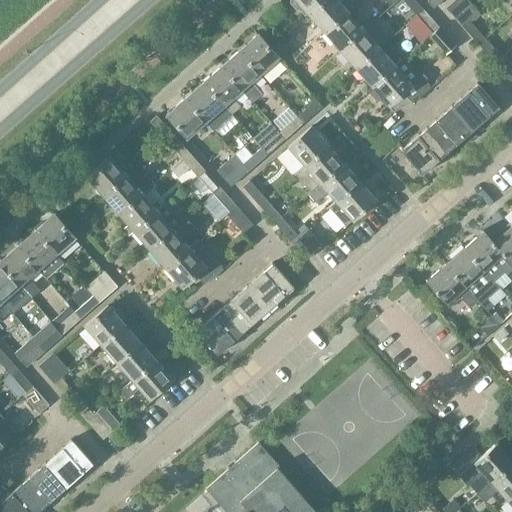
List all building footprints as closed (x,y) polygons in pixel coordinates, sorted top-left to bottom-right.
[(303,7),(309,14),(325,0),(290,0),(291,3),(296,9),(300,10),(303,7)] [(325,0),(309,14),(325,32),(348,12),(337,0),(325,0)] [(402,0),(417,15),(423,10),(414,0),(402,0)] [(442,0),(428,0),(426,2),(432,9),(442,0)] [(454,0),(453,1),(447,7),(463,26),(470,20),(479,12),(468,0),(454,0)] [(429,35),(429,36),(439,27),(423,10),(417,15),(432,33),(429,35)] [(325,32),(341,50),(364,30),(348,12),(325,32)] [(463,26),(479,44),(486,38),(470,20),(463,26)] [(439,27),(429,36),(446,55),(456,46),(447,36),(439,27)] [(341,50),(357,68),(380,48),(364,30),(341,50)] [(257,34),(239,50),(259,73),(278,57),(257,34)] [(479,44),(495,62),(502,56),(486,38),(479,44)] [(357,68),(372,86),(396,66),(380,48),(357,68)] [(220,67),(240,90),(251,102),(260,94),(250,82),(259,73),(239,50),(220,67)] [(502,56),(495,62),(511,81),(511,80),(511,63),(504,54),(502,56)] [(372,86),(368,91),(376,100),(380,100),(383,98),(389,105),(393,110),(395,108),(410,101),(429,85),(405,58),(396,66),(372,86)] [(220,67),(203,82),(232,115),(240,108),(231,99),(240,90),(220,67)] [(185,98),(205,121),(214,131),(232,115),(203,82),(185,98)] [(478,84),(452,106),(473,130),(499,108),(478,84)] [(205,121),(185,98),(166,114),(186,137),(205,121)] [(315,98),(296,116),(302,123),(322,106),(315,98)] [(452,106),(427,128),(448,152),(473,130),(452,106)] [(150,122),(166,141),(174,135),(157,116),(150,122)] [(296,116),(277,132),(284,139),(302,123),(296,116)] [(288,147),(304,166),(327,145),(311,127),(288,147)] [(448,152),(427,128),(401,151),(422,175),(448,152)] [(277,132),(260,147),(267,155),(284,139),(277,132)] [(166,141),(182,159),(189,153),(174,135),(166,141)] [(293,175),(309,193),(343,163),(327,145),(304,166),(293,175)] [(260,147),(242,163),(249,171),(267,155),(260,147)] [(182,159),(198,177),(205,171),(189,153),(182,159)] [(249,171),(242,163),(234,155),(216,171),(230,187),(249,171)] [(87,177),(103,196),(127,176),(110,157),(87,177)] [(328,193),(335,201),(359,181),(343,163),(309,193),(306,196),(314,205),(328,193)] [(198,177),(214,195),(221,189),(205,171),(198,177)] [(119,214),(142,194),(154,184),(145,175),(134,184),(127,176),(103,196),(119,214)] [(243,187),(259,206),(266,200),(250,181),(243,187)] [(359,181),(335,201),(328,207),(345,226),(375,199),(359,181)] [(214,195),(230,212),(237,206),(221,189),(214,195)] [(119,214),(135,232),(158,212),(142,194),(119,214)] [(259,206),(275,223),(282,217),(266,200),(259,206)] [(158,212),(135,232),(150,250),(186,219),(179,211),(175,214),(167,204),(158,212)] [(237,206),(230,212),(227,215),(243,234),(254,225),(237,206)] [(54,214),(35,230),(55,253),(74,237),(54,214)] [(275,223),(291,242),(298,236),(282,217),(275,223)] [(150,250),(166,268),(190,248),(182,240),(195,229),(186,219),(150,250)] [(498,227),(488,236),(493,242),(493,243),(511,263),(511,226),(508,222),(503,227),(498,227)] [(298,236),(291,242),(292,243),(295,247),(296,247),(307,260),(317,252),(323,246),(307,228),(301,233),(298,236)] [(35,230),(17,246),(37,269),(45,278),(63,262),(55,253),(35,230)] [(483,231),(464,247),(494,280),(503,272),(506,275),(511,270),(511,263),(493,243),(493,242),(488,236),(483,231)] [(190,248),(166,268),(182,287),(196,275),(202,282),(222,264),(200,239),(190,248)] [(0,261),(0,263),(19,285),(30,298),(40,289),(28,277),(37,269),(17,246),(0,261)] [(464,247),(445,264),(478,300),(488,312),(494,307),(487,299),(500,287),(494,280),(464,247)] [(0,263),(0,300),(1,301),(13,315),(16,311),(17,306),(14,303),(25,293),(19,285),(0,263)] [(273,264),(247,287),(268,310),(294,288),(273,264)] [(469,308),(478,300),(445,264),(426,281),(450,308),(461,299),(469,308)] [(106,273),(87,290),(92,296),(98,302),(113,289),(117,286),(111,279),(106,273)] [(247,287),(222,309),(243,332),(268,310),(247,287)] [(92,296),(74,312),(80,318),(98,302),(92,296)] [(85,326),(101,344),(124,324),(108,305),(85,326)] [(69,306),(51,322),(62,334),(80,318),(74,312),(69,306)] [(243,332),(222,309),(212,317),(196,331),(217,355),(243,332)] [(495,311),(491,315),(499,324),(503,321),(503,320),(495,311)] [(489,316),(478,326),(486,335),(498,325),(489,316)] [(51,322),(33,338),(44,350),(62,334),(51,322)] [(101,344),(117,362),(140,342),(124,324),(101,344)] [(493,336),(499,342),(509,333),(503,327),(493,336)] [(44,350),(38,344),(33,338),(15,354),(26,366),(44,350)] [(117,362),(133,380),(156,360),(140,342),(117,362)] [(0,350),(0,363),(9,374),(16,368),(0,350)] [(156,360),(133,380),(139,388),(149,399),(172,378),(176,375),(166,363),(164,364),(159,357),(156,360)] [(39,366),(55,385),(61,379),(45,360),(39,366)] [(9,374),(3,380),(19,399),(23,395),(33,387),(24,378),(16,368),(9,374)] [(55,385),(70,403),(77,397),(61,379),(55,385)] [(139,388),(133,380),(120,391),(127,399),(139,388)] [(49,405),(33,387),(23,395),(39,414),(49,405)] [(70,403),(87,421),(93,416),(77,397),(70,403)] [(93,416),(87,421),(103,440),(113,431),(105,422),(97,413),(93,416)] [(112,416),(105,422),(113,431),(120,425),(112,416)] [(0,447),(14,435),(0,418),(0,447)] [(72,440),(46,463),(68,486),(93,464),(72,440)] [(470,485),(477,494),(511,463),(511,459),(497,442),(474,463),(483,473),(470,485)] [(206,489),(214,499),(225,511),(315,511),(278,469),(280,467),(258,443),(206,489)] [(46,463),(21,485),(42,509),(68,486),(46,463)] [(499,490),(508,500),(511,496),(511,463),(477,494),(485,502),(499,490)] [(38,511),(42,509),(21,485),(0,503),(0,511),(38,511)] [(453,499),(443,508),(445,511),(456,511),(459,509),(461,508),(453,499)]
